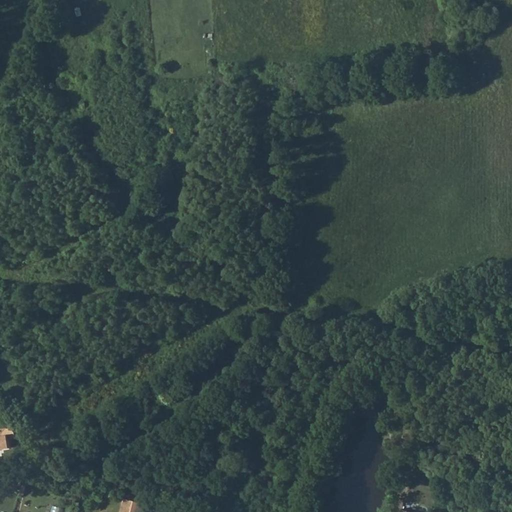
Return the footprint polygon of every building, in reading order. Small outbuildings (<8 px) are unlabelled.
[(0,449),(0,448),(10,446),(9,439),(16,437),(15,431),(11,427),(0,428),(0,449)] [(16,491),(20,492),(26,469),(13,466),(11,473),(20,476),(16,491)] [(26,469),(20,492),(24,493),(31,468),(26,467),(26,469)] [(153,502),(137,497),(136,502),(147,505),(152,506),(153,502)] [(121,511),(133,511),(136,502),(125,499),(121,511)] [(136,502),(133,511),(145,511),(147,505),(136,502)]
